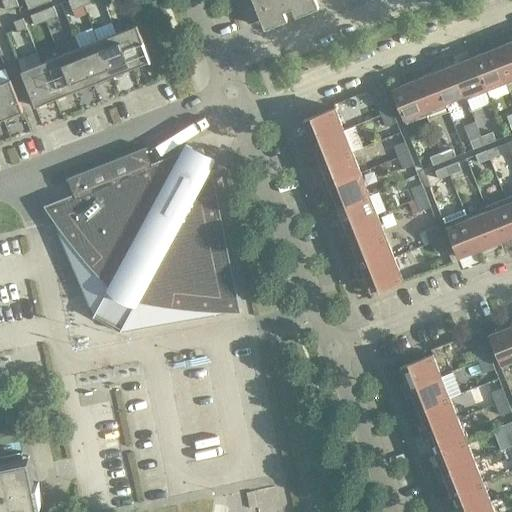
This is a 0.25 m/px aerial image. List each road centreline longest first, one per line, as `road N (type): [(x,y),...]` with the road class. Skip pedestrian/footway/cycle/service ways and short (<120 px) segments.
road 1 (residential): [(31,213),(61,361),(156,357),(321,317)]
road 2 (residential): [(245,119),(511,11)]
road 3 (residential): [(23,177),(233,92)]
road 4 (residential): [(321,317),(245,119)]
road 5 (residential): [(330,342),(511,274)]
road 6 (residential): [(397,511),(330,342)]
road 7 (residential): [(223,65),(392,0)]
